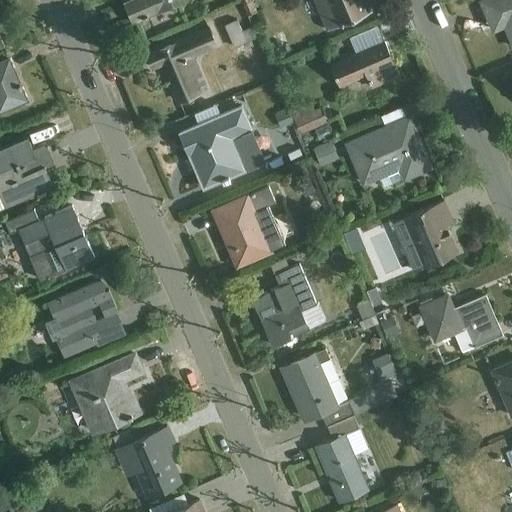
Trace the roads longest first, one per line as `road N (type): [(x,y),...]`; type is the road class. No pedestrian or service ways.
road 1 (residential): [(50,0),(274,511)]
road 2 (residential): [(511,210),(420,0)]
